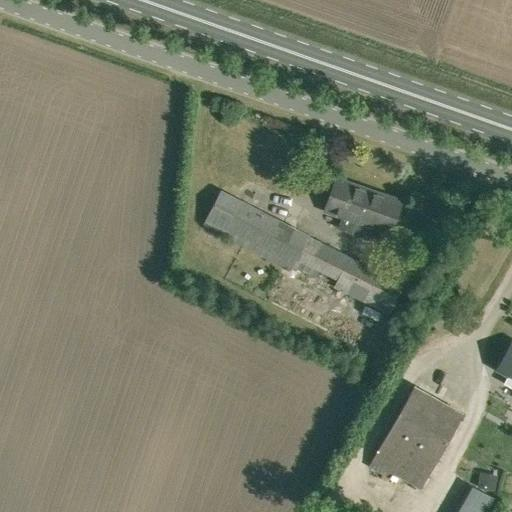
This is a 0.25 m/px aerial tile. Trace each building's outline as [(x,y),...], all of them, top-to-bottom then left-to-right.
[(389,232),(397,209),(381,203),(384,196),(337,179),(326,210),(343,216),(339,228),(353,233),(357,221),(389,232)] [(349,255),(308,235),(221,189),(203,225),(290,270),(287,275),(330,297),(335,288),(389,315),(405,283),(349,255)] [(511,377),(511,344),(498,369),(511,377)] [(422,489),(465,413),(415,385),(371,460),(422,489)] [(473,486),(457,511),(490,511),(497,500),(473,486)]
